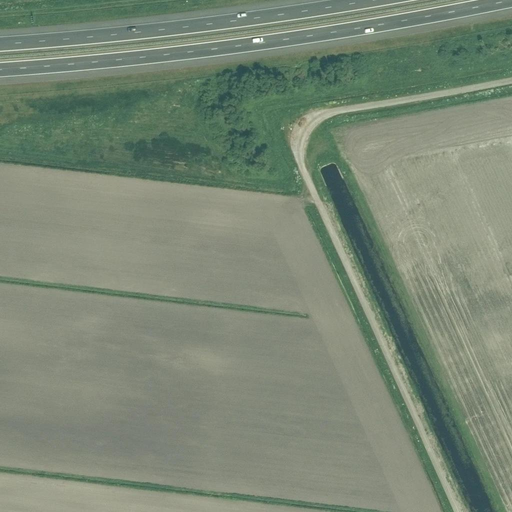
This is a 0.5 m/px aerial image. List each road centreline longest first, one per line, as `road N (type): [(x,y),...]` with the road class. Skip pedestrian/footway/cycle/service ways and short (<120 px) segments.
road 1 (unclassified): [(457,511),(300,150),(310,124),(334,111),(511,80)]
road 2 (motorway): [(0,70),(261,43),(511,0)]
road 3 (motorway): [(374,0),(0,45)]
